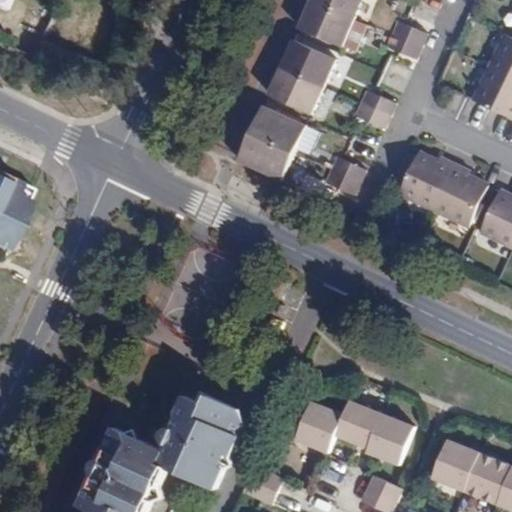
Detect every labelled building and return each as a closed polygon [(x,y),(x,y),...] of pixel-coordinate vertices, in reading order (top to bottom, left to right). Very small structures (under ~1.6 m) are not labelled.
[(307,15),(301,28),(345,46),(354,24),(357,19),(313,0),(307,15)] [(313,0),(357,19),(363,0),(313,0)] [(392,34),(424,47),(429,34),(406,24),(398,21),(392,34)] [(354,24),(345,46),(359,52),(367,29),(354,24)] [(387,46),(395,50),(419,60),(424,47),(392,34),(387,46)] [(491,68),(511,77),(511,38),(507,36),(491,68)] [(284,67),(327,87),(338,60),(296,40),(288,58),(284,67)] [(284,67),(271,94),(314,114),(327,87),(284,67)] [(511,77),(491,68),(475,100),(511,117),(511,77)] [(363,103),(393,117),(399,104),(376,94),(368,91),(363,103)] [(356,116),(364,119),(387,129),(393,117),(363,103),(356,116)] [(266,106),(254,134),(297,153),(310,126),(266,106)] [(254,134),(240,161),(285,181),(297,153),(254,134)] [(401,193),(434,209),(456,163),(443,157),(440,162),(421,153),(401,193)] [(334,170),(363,183),(369,170),(346,160),(339,158),(334,170)] [(469,225),(488,184),(470,176),(472,170),(456,163),(434,209),(469,225)] [(326,181),(334,185),(357,196),(363,183),(334,170),(326,181)] [(0,247),(2,249),(26,199),(13,192),(18,183),(0,174),(0,247)] [(481,231),(511,245),(511,196),(501,191),(481,231)] [(246,426),(241,410),(209,396),(204,407),(246,426)] [(246,426),(204,407),(190,400),(166,451),(119,429),(81,507),(93,511),(148,511),(169,469),(216,490),(226,470),(235,465),(233,456),(246,426)] [(416,428),(351,401),(345,415),(314,403),(298,441),(329,453),(336,437),(367,450),(367,453),(399,466),(416,428)] [(511,466),(450,441),(435,478),(511,509),(511,466)] [(391,511),(402,490),(375,477),(365,500),(389,511),(391,511)]
